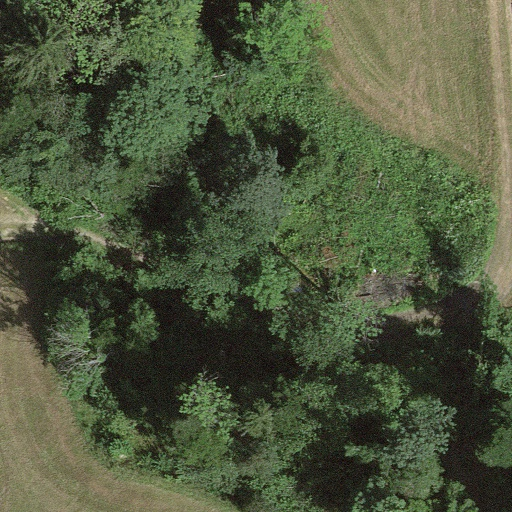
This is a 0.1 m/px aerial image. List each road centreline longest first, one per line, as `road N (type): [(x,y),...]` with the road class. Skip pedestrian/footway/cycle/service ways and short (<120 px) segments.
road 1 (track): [(511,217),(505,257),(485,284),(446,309),(388,323),(324,322),(248,303),(110,246),(35,222),(0,223)]
road 2 (track): [(496,0),(511,191)]
